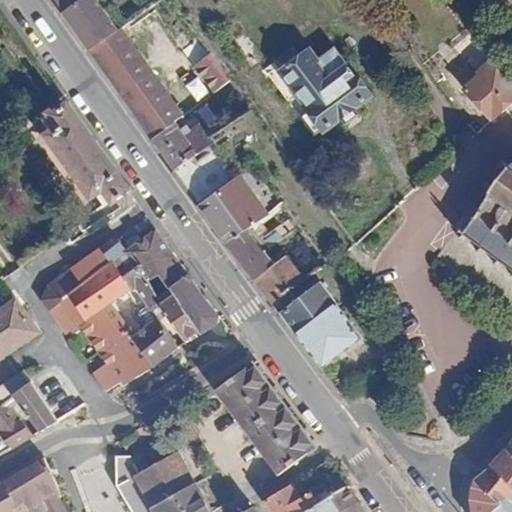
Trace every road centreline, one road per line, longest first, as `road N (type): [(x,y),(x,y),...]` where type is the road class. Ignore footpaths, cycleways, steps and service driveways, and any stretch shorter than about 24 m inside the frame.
road 1 (primary): [(26,0),(267,334)]
road 2 (residential): [(56,347),(65,340),(27,284),(142,211)]
road 3 (residential): [(267,334),(145,423),(117,428)]
road 4 (residential): [(447,478),(404,453),(377,421),(334,425)]
road 5 (residential): [(117,428),(58,439),(0,475)]
